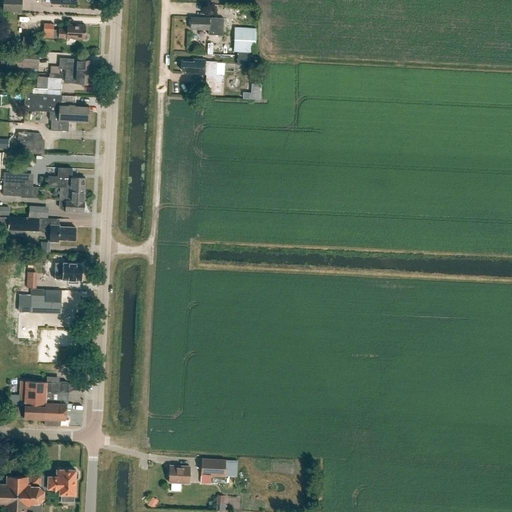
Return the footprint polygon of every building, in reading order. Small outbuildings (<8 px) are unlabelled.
[(21,12),(21,0),(2,0),(2,11),(21,12)] [(209,18),(191,18),(190,29),(209,30),(208,35),(223,36),(224,19),(209,18)] [(52,38),(53,24),(43,23),(42,38),(52,38)] [(85,39),(86,26),(68,25),(68,30),(59,29),(58,38),(85,39)] [(254,53),(255,41),(233,39),(232,51),(254,53)] [(38,55),(22,53),(22,55),(9,54),(8,66),(21,67),(21,63),(37,64),(38,55)] [(237,53),(236,65),(250,66),(251,54),(237,53)] [(83,75),(91,75),(92,61),(60,59),(59,69),(66,70),(65,75),(69,76),(69,70),(83,71),(83,75)] [(204,75),(204,74),(209,75),(209,77),(206,77),(205,92),(221,93),(222,75),(216,75),(217,61),(205,61),(205,60),(194,59),(194,62),(182,61),(182,71),(185,71),(185,74),(204,75)] [(91,85),(91,75),(83,75),(83,71),(69,70),(69,76),(65,75),(65,83),(91,85)] [(47,77),(46,90),(60,91),(61,78),(62,78),(62,74),(49,73),(48,78),(47,77)] [(243,93),(243,98),(259,99),(259,93),(260,85),(259,85),(252,84),(251,93),(243,93)] [(49,112),(87,114),(87,106),(61,104),(61,96),(31,95),(31,111),(49,112)] [(86,122),(87,114),(49,112),(49,130),(68,131),(68,121),(86,122)] [(33,151),(34,129),(17,128),(17,140),(19,140),(18,150),(33,151)] [(9,140),(0,139),(0,148),(9,148),(9,140)] [(58,169),(57,178),(61,179),(60,188),(77,188),(76,192),(84,192),(85,179),(70,178),(70,170),(71,170),(72,170),(58,169)] [(32,187),(32,181),(21,180),(21,173),(3,172),(2,185),(3,185),(3,187),(21,188),(21,187),(32,187)] [(37,187),(32,187),(21,187),(21,188),(3,187),(3,185),(2,185),(1,195),(20,196),(20,197),(36,198),(37,187)] [(60,189),(60,201),(84,202),(84,192),(76,192),(77,188),(60,188),(60,189)] [(59,206),(59,208),(65,212),(83,213),(84,202),(60,201),(59,206)] [(47,218),(47,207),(28,206),(28,217),(47,218)] [(8,230),(24,231),(37,232),(38,218),(25,217),(9,216),(8,230)] [(75,241),(75,228),(59,227),(59,226),(50,225),(49,242),(58,243),(58,240),(75,241)] [(36,251),(45,252),(46,242),(38,241),(36,251)] [(81,281),(82,264),(55,263),(54,279),(68,280),(68,283),(77,284),(77,281),(81,281)] [(30,296),(31,296),(30,313),(60,314),(61,297),(45,296),(45,291),(31,290),(30,296)] [(45,403),(45,399),(32,398),(33,391),(49,392),(49,384),(20,382),(19,418),(24,418),(24,419),(37,419),(44,420),(45,403)] [(32,398),(45,399),(45,403),(63,404),(64,400),(65,400),(66,394),(68,394),(68,385),(49,384),(49,392),(33,391),(32,398)] [(63,410),(63,404),(45,403),(44,420),(44,426),(45,426),(61,427),(62,420),(64,421),(65,410),(63,410)] [(200,458),(200,475),(224,476),(224,466),(230,466),(230,460),(225,460),(225,459),(200,458)] [(188,483),(189,467),(170,466),(169,482),(188,483)] [(40,485),(44,490),(44,489),(59,489),(59,495),(61,495),(61,502),(74,503),(75,480),(76,480),(78,478),(78,474),(75,472),(76,470),(57,469),(56,477),(40,476),(40,485)] [(40,485),(40,476),(27,475),(26,474),(26,473),(21,473),(21,475),(8,474),(8,473),(6,473),(6,479),(0,478),(0,509),(5,510),(4,511),(41,511),(42,504),(40,502),(43,499),(44,500),(45,499),(43,498),(43,492),(45,492),(44,490),(40,485)] [(224,504),(223,504),(223,502),(223,496),(217,495),(216,503),(216,510),(224,510),(224,504)] [(150,499),(147,504),(154,508),(157,502),(150,499)]
